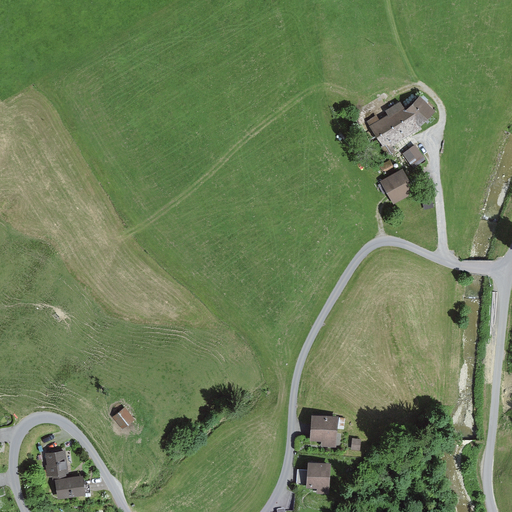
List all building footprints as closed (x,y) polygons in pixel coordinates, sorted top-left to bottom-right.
[(374,130),(386,151),(422,130),(437,113),(420,98),(408,112),(402,103),(388,111),(393,119),(374,130)] [(418,147),(405,155),(411,166),(425,158),(418,147)] [(383,181),(396,205),(418,193),(405,169),(383,181)] [(125,407),(113,416),(124,429),(135,420),(125,407)] [(341,418),(315,416),(312,442),(323,443),(322,449),(337,451),(341,418)] [(66,453),(47,455),(50,481),(57,480),(59,500),(89,497),(86,477),(69,479),(66,453)] [(308,479),(309,464),(300,463),(298,478),(308,479)] [(333,466),(311,464),(309,489),(319,490),(319,497),(331,498),(333,466)]
